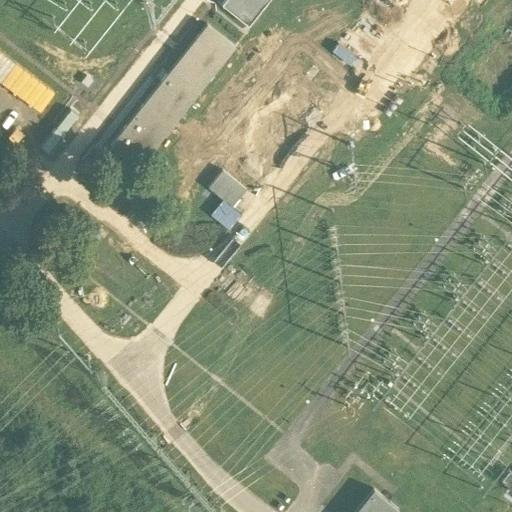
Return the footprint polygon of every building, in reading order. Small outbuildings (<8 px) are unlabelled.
[(268,0),(225,0),(221,6),(247,27),(268,0)] [(206,25),(109,147),(137,169),(234,47),(206,25)] [(48,158),(30,145),(22,154),(41,168),(48,158)] [(223,168),(208,183),(231,204),(246,189),(223,168)] [(336,511),(352,511),(371,488),(361,480),(336,511)] [(372,489),(354,511),(394,511),(397,509),(372,489)]
